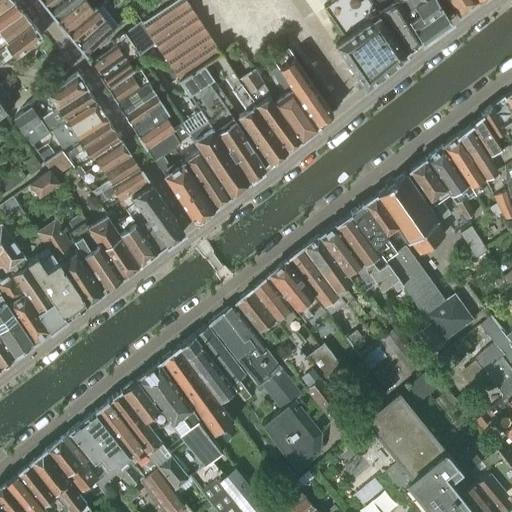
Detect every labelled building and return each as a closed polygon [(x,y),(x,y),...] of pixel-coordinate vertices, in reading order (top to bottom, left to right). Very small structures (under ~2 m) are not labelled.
[(13,0),(10,0),(0,7),(0,26),(21,10),(13,0)] [(39,0),(47,9),(58,0),(39,0)] [(58,0),(47,9),(54,18),(78,0),(58,0)] [(85,0),(78,0),(54,18),(66,33),(94,11),(89,4),(85,0)] [(186,0),(177,0),(142,23),(153,41),(200,110),(203,115),(204,115),(208,122),(226,109),(227,109),(232,106),(203,64),(211,58),(220,52),(186,0)] [(334,0),(329,4),(324,7),(344,36),(334,42),(363,85),(387,66),(404,52),(370,0),(334,0)] [(396,0),(370,0),(404,52),(421,40),(396,0)] [(396,0),(421,40),(450,19),(437,0),(396,0)] [(448,0),(457,12),(458,13),(475,0),(448,0)] [(94,11),(66,33),(75,44),(104,20),(109,17),(101,6),(96,10),(94,11)] [(0,26),(0,47),(5,44),(7,42),(31,23),(21,10),(0,26)] [(104,20),(75,44),(84,55),(112,30),(117,26),(109,17),(104,20)] [(5,44),(0,47),(0,61),(2,64),(14,55),(15,55),(41,35),(31,23),(7,42),(5,44)] [(113,45),(90,63),(99,76),(124,58),(127,61),(138,54),(122,30),(110,41),(113,45)] [(283,51),(273,58),(279,67),(317,124),(332,112),(294,57),(288,48),(283,51)] [(220,52),(211,58),(247,109),(238,116),(270,163),(287,148),(239,78),(220,52)] [(124,58),(99,76),(107,89),(133,71),(127,61),(124,58)] [(279,67),(270,73),(282,91),(273,97),(299,138),(317,124),(279,67)] [(133,71),(107,89),(117,103),(147,82),(138,68),(133,71)] [(254,68),(239,78),(287,148),(299,138),(273,97),(256,71),(254,68)] [(45,89),(28,102),(40,119),(41,121),(46,118),(87,88),(76,72),(48,93),(45,89)] [(147,82),(117,103),(119,106),(118,107),(123,114),(154,93),(147,82)] [(0,115),(6,111),(13,105),(0,87),(0,115)] [(46,118),(41,121),(50,134),(65,123),(95,101),(87,88),(46,118)] [(511,88),(489,105),(510,136),(511,133),(511,88)] [(154,93),(123,114),(130,124),(161,103),(154,93)] [(23,110),(13,117),(22,131),(44,162),(61,149),(63,152),(79,140),(108,120),(101,110),(95,101),(65,123),(50,134),(41,121),(40,119),(28,102),(20,107),(23,110)] [(161,103),(130,124),(137,135),(137,134),(165,116),(168,114),(167,113),(161,103)] [(489,105),(476,116),(487,132),(491,130),(494,135),(493,136),(498,144),(511,137),(510,136),(489,105)] [(226,109),(208,122),(247,181),(264,168),(227,109),(226,109)] [(173,130),(171,131),(178,143),(189,135),(198,149),(229,195),(247,181),(208,122),(204,115),(203,115),(200,110),(181,122),(175,126),(176,128),(174,129),(174,130),(173,130)] [(165,116),(137,134),(145,148),(171,131),(173,130),(165,116)] [(476,116),(466,125),(486,150),(488,152),(491,156),(493,165),(499,161),(511,153),(511,139),(511,137),(498,144),(493,136),(494,135),(491,130),(487,132),(476,116)] [(79,140),(63,152),(64,154),(68,159),(84,148),(86,151),(114,130),(108,120),(79,140)] [(466,125),(455,133),(485,181),(494,197),(496,202),(504,217),(511,214),(511,204),(509,196),(504,178),(499,161),(493,165),(491,156),(488,152),(486,150),(466,125)] [(114,130),(86,151),(93,161),(95,159),(121,140),(114,130)] [(171,131),(145,148),(154,160),(162,154),(173,147),(179,143),(178,143),(171,131)] [(455,133),(441,144),(474,195),(474,196),(481,191),(483,190),(479,184),(485,181),(455,133)] [(80,166),(76,169),(85,182),(90,179),(90,180),(100,172),(104,170),(106,172),(130,154),(121,140),(95,159),(97,162),(90,167),(84,172),(80,166)] [(441,144),(424,157),(444,187),(464,218),(472,213),(464,201),(474,195),(441,144)] [(61,149),(44,162),(48,168),(52,173),(69,161),(68,159),(64,154),(63,152),(61,149)] [(198,149),(182,160),(212,207),(229,195),(198,149)] [(511,153),(499,161),(504,178),(511,174),(511,153)] [(109,178),(92,190),(96,196),(139,168),(130,154),(106,172),(109,178)] [(424,157),(409,168),(442,218),(449,213),(435,194),(444,187),(424,157)] [(171,168),(163,173),(188,211),(192,217),(200,217),(212,207),(182,160),(171,168)] [(48,168),(28,182),(38,195),(57,182),(52,173),(48,168)] [(139,168),(96,196),(100,203),(107,198),(106,198),(112,194),(114,192),(119,199),(129,193),(148,181),(139,168)] [(16,169),(8,176),(14,184),(23,178),(16,169)] [(403,171),(375,194),(407,241),(409,240),(418,252),(443,233),(434,221),(436,219),(403,171)] [(14,184),(8,176),(0,181),(0,183),(6,191),(14,184)] [(139,210),(130,216),(154,252),(165,244),(182,232),(150,183),(130,196),(139,210)] [(375,194),(362,203),(394,248),(382,257),(401,284),(422,314),(443,299),(403,244),(407,241),(375,194)] [(362,203),(350,212),(382,257),(394,248),(362,203)] [(110,208),(104,212),(107,216),(119,234),(139,263),(154,252),(130,216),(128,214),(118,220),(110,208)] [(350,212),(334,222),(372,276),(381,289),(391,282),(395,288),(401,284),(382,257),(350,212)] [(107,216),(89,228),(121,276),(139,263),(119,234),(107,216)] [(54,219),(36,232),(46,247),(50,252),(50,251),(85,301),(101,290),(68,242),(64,235),(54,219)] [(85,222),(69,233),(105,287),(121,276),(89,228),(85,222)] [(334,222),(319,233),(351,278),(357,287),(372,276),(334,222)] [(12,273),(48,328),(65,316),(27,260),(1,223),(0,223),(0,267),(1,267),(6,275),(7,276),(12,273)] [(319,233),(303,245),(343,299),(357,319),(364,314),(343,284),(351,278),(319,233)] [(303,245),(286,259),(318,300),(329,315),(330,314),(327,311),(343,299),(303,245)] [(35,254),(27,260),(65,316),(70,311),(71,312),(85,301),(50,251),(50,252),(46,247),(35,254)] [(318,300),(286,259),(268,273),(304,320),(312,314),(307,308),(318,300)] [(6,275),(0,279),(0,292),(32,341),(48,328),(12,273),(7,276),(6,275)] [(265,275),(250,288),(277,322),(278,322),(287,333),(286,333),(296,345),(297,344),(298,346),(305,340),(294,327),(301,322),(265,275)] [(250,288),(235,300),(262,335),(265,332),(269,329),(277,322),(250,288)] [(0,335),(13,355),(32,341),(0,292),(0,335)] [(453,293),(425,314),(442,338),(470,318),(459,302),(453,293)] [(221,312),(208,322),(223,340),(257,383),(259,381),(280,408),(261,423),(296,470),(319,450),(320,432),(294,399),(301,393),(279,365),(261,342),(231,303),(221,312)] [(507,335),(491,314),(480,323),(493,340),(473,357),(475,360),(486,374),(490,378),(504,395),(511,405),(511,344),(509,339),(507,335)] [(412,332),(428,353),(438,345),(443,340),(442,339),(427,320),(412,332)] [(205,324),(193,333),(234,386),(233,386),(243,399),(250,394),(237,378),(243,373),(219,342),(223,340),(208,322),(205,324)] [(396,326),(374,342),(385,357),(399,378),(422,360),(396,326)] [(265,332),(262,335),(263,336),(270,344),(277,339),(269,329),(265,332)] [(356,329),(346,336),(359,355),(368,347),(356,329)] [(193,333),(178,344),(218,398),(233,386),(234,386),(193,333)] [(0,364),(5,361),(13,355),(0,335),(0,364)] [(305,355),(304,356),(319,374),(323,379),(327,376),(339,367),(341,365),(329,349),(324,341),(305,355)] [(368,347),(359,355),(362,359),(387,389),(399,378),(385,357),(374,342),(368,347)] [(161,357),(158,360),(191,406),(208,430),(211,428),(214,432),(233,418),(218,398),(178,344),(161,357)] [(296,345),(281,357),(304,386),(319,374),(304,356),(305,355),(298,346),(297,344),(296,345)] [(158,360),(135,378),(170,422),(191,406),(158,360)] [(475,360),(465,368),(476,382),(486,374),(475,360)] [(423,373),(402,391),(411,402),(432,384),(423,373)] [(319,374),(304,386),(330,419),(344,409),(333,393),(323,379),(319,374)] [(135,378),(120,389),(170,451),(185,439),(170,422),(135,378)] [(120,389),(107,399),(172,485),(173,486),(174,485),(180,493),(194,481),(187,473),(170,451),(120,389)] [(398,392),(365,420),(397,460),(386,468),(400,486),(406,481),(430,511),(475,511),(449,479),(459,471),(461,469),(453,459),(398,392)] [(511,405),(504,395),(486,409),(511,440),(511,405)] [(107,399),(95,408),(128,453),(134,460),(133,461),(136,465),(144,476),(140,480),(164,511),(171,511),(185,502),(173,486),(172,485),(107,399)] [(185,439),(170,451),(187,473),(194,481),(199,488),(215,475),(244,511),(250,511),(263,501),(235,467),(224,476),(208,456),(219,447),(208,430),(191,406),(170,422),(185,439)] [(95,408),(82,418),(118,462),(126,472),(136,465),(133,461),(134,460),(128,453),(95,408)] [(82,418),(69,430),(104,475),(95,481),(104,493),(111,484),(108,480),(109,480),(108,478),(119,470),(132,486),(135,483),(126,472),(118,462),(82,418)] [(68,429),(45,448),(77,490),(78,490),(93,479),(95,481),(104,475),(69,430),(68,429)] [(45,448),(30,461),(60,501),(63,505),(68,511),(91,511),(92,511),(84,501),(85,500),(78,490),(77,490),(45,448)] [(496,448),(480,460),(481,460),(488,470),(511,499),(511,467),(509,465),(496,448)] [(481,460),(469,470),(477,480),(474,482),(498,511),(511,511),(511,499),(488,470),(481,460)] [(30,461),(17,472),(50,511),(55,511),(63,505),(60,501),(30,461)] [(275,475),(282,483),(293,473),(286,465),(275,475)] [(309,469),(293,483),(299,489),(314,476),(309,469)] [(459,471),(449,479),(475,511),(498,511),(474,482),(472,479),(469,482),(459,471)] [(50,511),(17,472),(5,481),(31,511),(50,511)] [(244,511),(215,475),(199,488),(209,501),(218,511),(244,511)] [(0,484),(0,501),(9,511),(31,511),(5,481),(0,484)] [(293,483),(285,490),(290,497),(299,489),(293,483)] [(291,506),(284,511),(308,511),(314,507),(304,495),(299,489),(290,497),(295,503),(291,506)] [(285,490),(280,494),(286,500),(291,506),(295,503),(290,497),(285,490)] [(280,494),(272,501),(277,508),(286,500),(280,494)] [(286,500),(277,508),(281,511),(284,511),(291,506),(286,500)] [(9,511),(0,501),(0,511),(9,511)]
